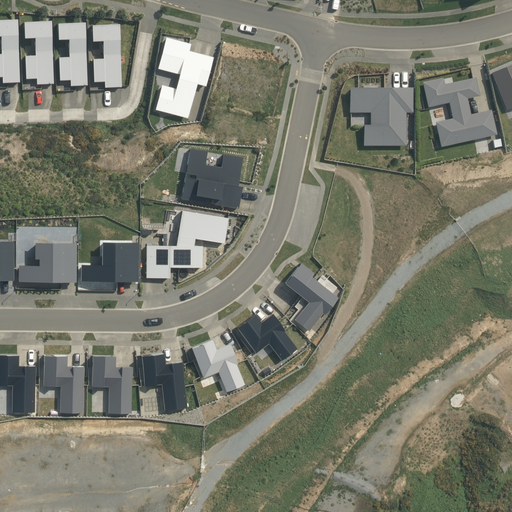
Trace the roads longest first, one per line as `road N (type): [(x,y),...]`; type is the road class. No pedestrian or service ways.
road 1 (residential): [(0,318),(161,319),(207,304),(241,280),(279,222),(320,28)]
road 2 (track): [(161,486),(269,421),(430,254),(511,202)]
road 3 (residential): [(0,116),(127,110),(148,0)]
road 4 (residential): [(511,22),(406,38),(320,28)]
road 5 (residential): [(161,486),(0,503)]
road 6 (residential): [(320,28),(198,0)]
